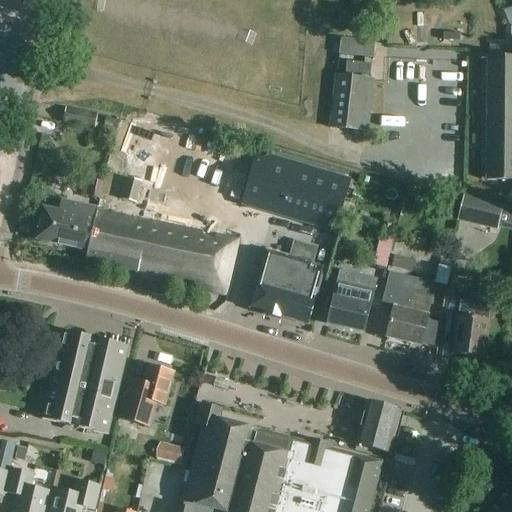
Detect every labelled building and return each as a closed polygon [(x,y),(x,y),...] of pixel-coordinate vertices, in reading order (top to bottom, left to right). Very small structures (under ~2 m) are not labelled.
[(487,60),(487,181),(511,181),(511,8),(503,12),(510,29),(510,60),(487,60)] [(505,43),(489,42),(489,55),(505,56),(505,43)] [(345,73),(370,76),(371,66),(346,62),(345,73)] [(369,133),(375,80),(335,75),(329,129),(369,133)] [(95,129),(97,115),(65,109),(63,123),(95,129)] [(119,122),(106,118),(103,128),(116,132),(119,122)] [(93,133),(92,139),(103,142),(104,136),(93,133)] [(336,228),(350,180),(257,153),(243,200),(336,228)] [(85,179),(82,196),(100,199),(103,183),(85,179)] [(128,179),(122,199),(135,203),(141,183),(128,179)] [(496,230),(501,208),(464,199),(458,221),(496,230)] [(37,240),(88,252),(89,252),(98,214),(99,211),(63,204),(60,215),(43,211),(37,240)] [(89,252),(88,252),(85,264),(137,275),(149,224),(98,214),(89,252)] [(149,224),(137,275),(137,276),(226,294),(236,242),(149,224)] [(387,224),(386,234),(395,236),(396,225),(387,224)] [(316,249),(315,267),(336,267),(337,250),(316,249)] [(266,250),(250,307),(265,312),(265,313),(308,325),(322,276),(309,273),(312,263),(266,250)] [(412,272),(414,262),(393,257),(391,268),(412,272)] [(446,286),(450,269),(440,267),(436,283),(446,286)] [(362,332),(372,291),(361,288),(363,277),(341,272),(328,324),(362,332)] [(428,315),(436,284),(389,272),(381,308),(391,311),(384,338),(421,347),(429,316),(428,315)] [(485,304),(485,299),(474,297),(473,303),(461,301),(459,316),(456,317),(454,331),(457,331),(454,354),(481,357),(484,334),(487,335),(488,321),(486,321),(488,304),(485,304)] [(109,436),(130,347),(63,331),(43,420),(109,436)] [(166,405),(174,374),(149,367),(144,385),(131,381),(121,419),(150,427),(157,403),(166,405)] [(324,431),(339,438),(357,404),(341,396),(324,431)] [(366,403),(354,446),(389,455),(391,450),(394,451),(404,413),(366,403)] [(176,507),(174,511),(368,511),(373,495),(380,466),(313,447),(299,443),(299,442),(220,421),(223,411),(202,405),(197,426),(203,427),(182,508),(176,507)] [(163,445),(160,459),(179,463),(183,450),(163,445)] [(14,460),(24,463),(25,463),(28,450),(17,448),(17,447),(14,460)] [(90,464),(104,467),(107,454),(92,452),(90,464)] [(10,464),(0,461),(0,470),(8,473),(10,464)] [(13,511),(48,511),(53,493),(32,488),(35,475),(11,469),(10,473),(5,494),(17,497),(13,511)] [(0,496),(4,498),(5,494),(10,473),(0,470),(0,496)] [(147,475),(145,511),(166,511),(168,476),(147,475)] [(54,489),(53,493),(48,511),(83,511),(84,509),(96,511),(102,487),(78,481),(75,494),(54,489)] [(511,511),(511,491),(490,511),(511,511)] [(403,511),(404,498),(385,497),(384,511),(403,511)]
